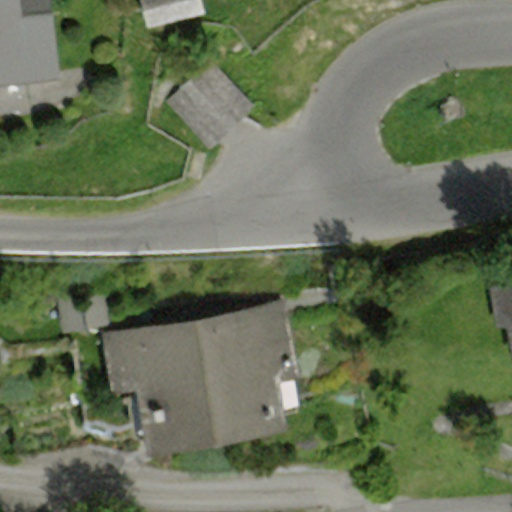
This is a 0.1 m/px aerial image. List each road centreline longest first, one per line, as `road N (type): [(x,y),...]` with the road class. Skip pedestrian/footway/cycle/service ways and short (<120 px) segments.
road 1 (residential): [(0,470),(187,491),(289,488),(351,496),(391,511)]
road 2 (unclassified): [(356,178),(186,231),(0,236)]
road 3 (unclassified): [(356,178),(345,119),(365,76),(418,48),(511,38)]
road 4 (unclassified): [(511,191),(408,208),(367,193),(356,178)]
